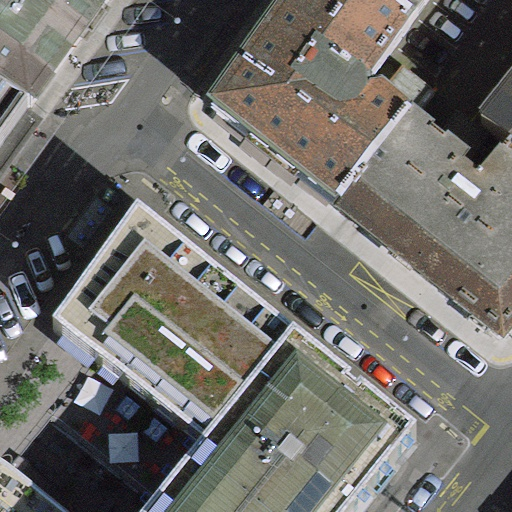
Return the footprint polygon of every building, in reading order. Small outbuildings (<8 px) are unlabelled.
[(0,0),(0,90),(29,111),(110,0),(0,0)] [(390,57),(413,29),(374,0),(297,0),(218,112),(341,211),(413,124),(385,102),(371,102),(368,84),(390,57)] [(374,0),(413,29),(433,0),(374,0)] [(385,102),(413,124),(435,96),(408,73),(385,102)] [(0,151),(29,111),(0,93),(0,151)] [(511,93),(483,131),(511,153),(511,93)] [(439,145),(468,167),(487,141),(459,119),(439,145)] [(425,133),(413,124),(341,211),(355,222),(499,338),(509,337),(511,332),(511,156),(483,193),(460,175),(468,167),(439,145),(425,133)] [(55,335),(204,455),(212,445),(297,342),(140,218),(103,267),(117,277),(103,293),(93,285),(55,335)] [(297,342),(212,445),(293,511),(365,511),(419,441),(297,342)] [(0,511),(293,511),(212,445),(204,455),(158,511),(64,511),(0,459),(0,511)]
